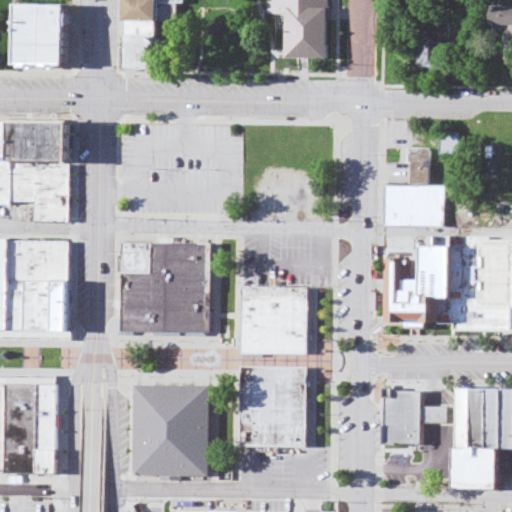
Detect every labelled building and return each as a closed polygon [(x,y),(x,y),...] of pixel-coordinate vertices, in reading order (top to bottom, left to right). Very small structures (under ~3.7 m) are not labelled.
[(511,67),(511,18),(497,19),(497,32),(511,32),(511,67)] [(445,44),(419,44),(419,70),(445,70),(445,44)] [(260,162),(336,161),(336,128),(260,129),(260,162)] [(447,228),(447,189),(431,189),(432,151),(412,151),(412,189),(387,189),(387,227),(447,228)] [(211,322),(125,321),(126,233),(212,235),(211,322)] [(511,239),(422,238),(421,258),(395,258),(395,323),(511,324),(511,239)] [(246,279),(310,278),(312,347),(248,347),(246,279)] [(244,448),(311,449),(311,367),(245,367),(244,448)] [(137,377),(215,378),(214,463),(137,463),(137,377)] [(457,490),(509,491),(509,453),(511,452),(511,389),(459,388),(457,490)] [(425,391),(388,391),(387,445),(424,446),(425,424),(450,424),(450,407),(425,407),(425,391)]
